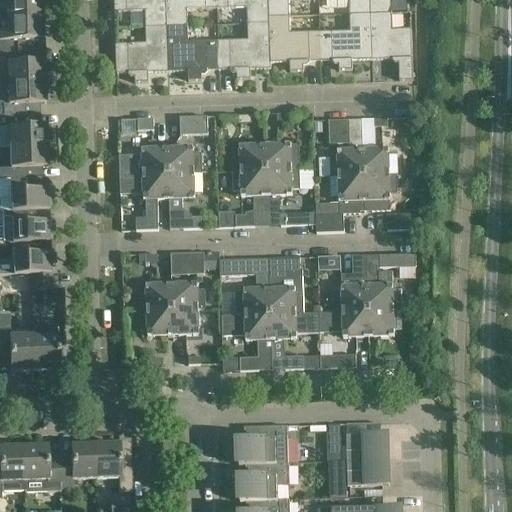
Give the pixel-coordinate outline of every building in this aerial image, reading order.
[(0,0),(0,21),(7,22),(41,20),(40,0),(21,0),(14,0),(13,0),(0,0)] [(145,29),(166,28),(165,0),(113,0),(114,14),(145,13),(145,29)] [(165,0),(166,28),(187,28),(187,11),(217,11),(216,0),(165,0)] [(268,25),(268,19),(267,0),(216,0),(217,11),(247,10),(247,26),(268,25)] [(267,0),(268,19),(289,18),(289,2),(319,1),(318,0),(267,0)] [(349,16),(370,16),(369,0),(318,0),(319,1),(349,0),(349,16)] [(369,0),(370,16),(391,15),(390,0),(369,0)] [(392,31),(391,15),(370,16),(372,62),(399,61),(399,83),(413,82),(411,30),(392,31)] [(350,32),(320,33),(321,63),(339,63),(339,72),(352,72),(352,62),(372,62),(370,16),(349,16),(350,32)] [(268,19),(268,25),(270,65),(271,65),(289,64),(290,74),(303,73),(303,64),(321,63),(320,33),(290,34),(289,18),(268,19)] [(0,53),(17,53),(17,42),(42,41),(41,20),(7,22),(0,21),(0,53)] [(270,65),(268,25),(247,26),(248,42),(218,43),(219,72),(237,72),(237,81),(250,81),(250,71),(271,71),(270,65)] [(168,74),(166,28),(145,29),(146,45),(115,46),(116,76),(135,75),(135,85),(148,84),(148,75),(168,74)] [(187,28),(166,28),(168,74),(188,73),(188,83),(202,83),(202,73),(219,72),(218,43),(188,44),(187,28)] [(17,53),(0,53),(0,85),(7,85),(44,84),(43,63),(18,64),(18,53),(17,53)] [(0,106),(0,117),(20,117),(20,106),(45,105),(44,84),(7,85),(8,106),(0,106)] [(290,124),(290,116),(277,117),(277,125),(290,124)] [(20,117),(0,117),(0,149),(9,149),(46,148),(45,127),(20,128),(20,117)] [(251,125),(251,117),(238,118),(239,126),(251,125)] [(180,120),(180,138),(207,137),(206,119),(180,120)] [(154,128),(154,120),(141,121),(141,129),(154,128)] [(388,129),(387,121),(375,121),(375,129),(388,129)] [(350,146),(349,122),(328,123),(329,146),(350,146)] [(322,124),(314,124),(315,134),(322,134),(322,124)] [(299,146),(265,147),(266,173),(300,172),(299,146)] [(240,174),(266,173),(265,147),(239,148),(240,174)] [(46,148),(9,149),(10,170),(0,170),(0,181),(22,181),(22,170),(47,169),(46,148)] [(168,176),(167,150),(142,151),(142,157),(134,158),(135,177),(168,176)] [(193,150),(167,150),(168,176),(194,175),(202,175),(202,155),(193,155),(193,150)] [(363,152),(364,178),(389,177),(389,171),(388,151),(363,152)] [(364,178),(363,152),(337,153),(337,159),(329,159),(330,179),(364,178)] [(300,173),(300,172),(266,173),(267,198),(293,198),(292,191),(301,191),(300,173)] [(266,173),(240,174),(232,174),(232,193),(241,193),(241,199),(267,198),(266,173)] [(194,175),(168,176),(169,201),(169,202),(195,201),(194,195),(203,194),(202,175),(194,175)] [(136,233),(158,232),(157,202),(169,202),(169,201),(168,176),(135,177),(120,178),(120,197),(143,197),(143,202),(146,202),(146,220),(136,221),(136,233)] [(365,208),(372,208),(372,214),(390,213),(390,196),(397,196),(396,177),(389,177),(364,178),(364,203),(365,208)] [(331,199),(339,198),(339,217),(344,216),(360,216),(360,208),(365,208),(364,203),(364,178),(330,179),(331,199)] [(23,181),(23,188),(9,188),(10,200),(0,200),(0,213),(10,213),(24,213),(48,212),(48,202),(53,202),(53,191),(48,192),(47,180),(23,181)] [(48,212),(24,213),(10,213),(10,220),(1,221),(2,246),(49,244),(49,234),(54,234),(54,223),(49,224),(48,212)] [(316,227),(316,215),(280,216),(280,228),(316,227)] [(316,215),(316,227),(317,235),(344,234),(344,216),(316,217),(316,215)] [(415,232),(414,216),(387,217),(387,233),(415,232)] [(235,230),(254,229),(254,218),(235,219),(235,230)] [(183,220),(183,232),(201,231),(201,220),(183,220)] [(0,277),(28,276),(51,276),(50,266),(55,266),(55,255),(50,256),(49,244),(11,245),(12,263),(0,263),(0,277)] [(219,254),(183,256),(184,264),(184,277),(203,277),(203,264),(219,263),(219,254)] [(158,264),(158,256),(139,257),(139,268),(149,268),(149,265),(158,264)] [(416,268),(415,256),(379,257),(379,270),(416,268)] [(342,289),(341,289),(341,295),(334,295),(334,315),(368,313),(367,288),(366,258),(352,258),(352,275),(341,275),(342,289)] [(269,291),(270,317),(303,316),(302,272),(300,272),(300,260),(281,260),(282,291),(269,291)] [(256,278),(255,261),(220,262),(220,279),(256,278)] [(367,288),(368,313),(401,312),(400,292),(393,292),(392,273),(378,274),(378,288),(367,288)] [(51,276),(28,276),(28,293),(51,292),(51,276)] [(139,313),(172,312),(172,286),(146,287),(146,293),(139,294),(139,313)] [(172,286),(172,312),(198,311),(205,311),(205,292),(197,292),(197,286),(172,286)] [(222,318),(270,317),(269,291),(244,292),(244,295),(236,295),(236,317),(222,318)] [(198,311),(172,312),(173,338),(199,337),(198,311)] [(172,312),(139,313),(140,332),(147,332),(148,339),(173,338),(172,312)] [(401,312),(368,313),(368,339),(394,339),(394,332),(402,332),(401,312)] [(368,339),(368,313),(334,315),(319,316),(320,335),(343,334),(343,340),(368,339)] [(303,316),(270,317),(271,342),(297,342),(296,336),(320,335),(319,316),(303,316)] [(271,342),(270,317),(222,318),(223,339),(245,338),(246,343),(271,342)] [(33,338),(34,372),(58,372),(57,337),(56,327),(32,328),(33,338)] [(10,373),(34,372),(33,338),(9,339),(9,330),(0,330),(0,362),(9,362),(10,373)] [(414,356),(410,362),(410,368),(416,368),(418,368),(422,367),(422,355),(414,356)] [(320,358),(321,371),(356,370),(356,357),(320,358)] [(199,359),(187,360),(187,368),(200,367),(199,359)] [(285,372),(303,372),(303,359),(285,359),(285,372)] [(259,373),(259,360),(239,361),(240,374),(259,373)] [(161,368),(161,361),(148,361),(149,369),(161,368)] [(347,463),(389,462),(388,446),(381,446),(380,425),(346,426),(347,463)] [(340,442),(340,427),(328,427),(329,442),(340,442)] [(238,442),(239,467),(288,465),(287,428),(248,429),(249,442),(238,442)] [(119,463),(118,446),(94,447),(95,481),(118,480),(118,493),(131,492),(130,463),(119,463)] [(95,481),(94,447),(70,447),(70,458),(58,459),(59,491),(72,490),(72,482),(95,481)] [(46,491),(59,491),(58,459),(46,459),(46,448),(22,449),(23,483),(46,482),(46,491)] [(23,493),(23,483),(22,449),(0,449),(0,501),(1,502),(1,494),(23,493)] [(389,478),(389,462),(347,463),(347,489),(382,488),(382,479),(389,478)] [(288,465),(239,467),(249,467),(250,479),(239,479),(240,504),(289,502),(289,501),(282,501),(282,488),(289,487),(288,465)] [(289,511),(289,502),(240,504),(251,504),(250,511),(289,511)]
